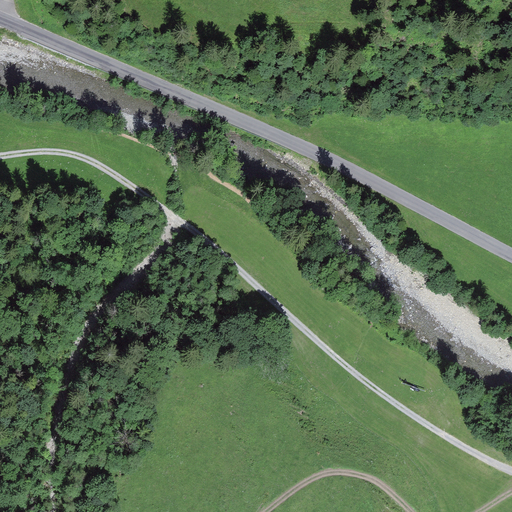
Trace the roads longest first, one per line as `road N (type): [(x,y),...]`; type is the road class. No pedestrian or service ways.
road 1 (track): [(511,470),(380,391),(199,231),(111,170),(67,154),(0,159)]
road 2 (tertiary): [(0,14),(302,143),(511,250)]
road 3 (track): [(410,511),(375,479),(331,470),(265,511)]
